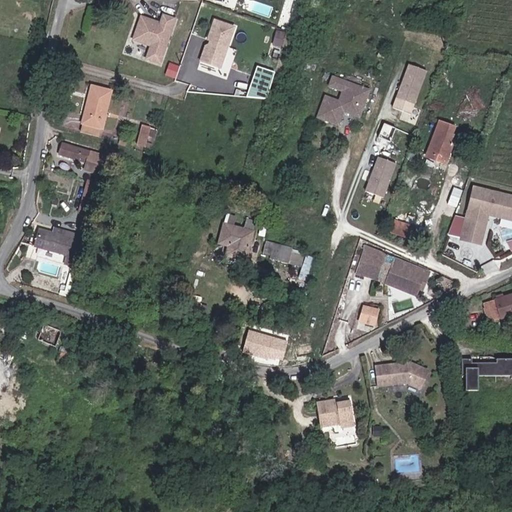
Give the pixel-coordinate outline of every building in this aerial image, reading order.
[(159,19),(140,14),(132,40),(149,45),(145,59),(162,64),(177,17),(162,12),(159,19)] [(274,42),(279,44),(282,31),(278,29),(274,42)] [(406,63),(394,107),(414,112),(427,68),(406,63)] [(248,95),(268,99),(274,69),(254,65),(248,95)] [(337,123),(342,111),(342,109),(346,111),(358,115),(368,88),(332,75),(328,84),(342,89),(338,99),(324,94),(316,115),(337,123)] [(90,84),(79,134),(98,140),(109,89),(90,84)] [(439,155),(437,161),(444,164),(455,136),(451,134),(454,127),(437,120),(425,150),(439,155)] [(139,146),(145,123),(137,121),(130,143),(139,146)] [(152,149),(158,127),(145,123),(139,146),(152,149)] [(90,169),(98,171),(103,156),(57,142),(54,152),(82,161),(80,169),(89,172),(90,169)] [(424,155),(437,161),(439,155),(425,150),(424,155)] [(385,197),(398,162),(378,155),(365,190),(385,197)] [(95,182),(84,179),(75,212),(85,215),(95,182)] [(511,219),(511,200),(471,190),(459,242),(478,247),(484,222),(479,220),(480,216),(484,216),(484,214),(492,216),(493,215),(511,219)] [(511,219),(493,215),(492,216),(484,214),(484,216),(480,216),(479,220),(484,222),(485,217),(511,223),(511,219)] [(248,229),(219,221),(213,241),(222,244),(220,254),(240,259),(248,229)] [(44,225),(42,231),(54,235),(55,229),(44,225)] [(58,264),(70,268),(77,243),(54,235),(42,231),(33,228),(28,245),(60,256),(58,264)] [(403,243),(386,237),(382,248),(398,254),(403,243)] [(286,251),(262,240),(257,251),(265,255),(263,259),(280,266),(286,251)] [(305,254),(300,277),(308,279),(313,256),(305,254)] [(319,288),(334,293),(344,261),(329,257),(319,288)] [(344,261),(334,293),(390,310),(394,294),(404,296),(407,284),(359,270),(354,264),(344,261)] [(511,300),(505,302),(504,297),(484,302),(485,309),(481,310),(484,322),(511,314),(511,300)] [(342,320),(347,301),(339,299),(334,317),(342,320)] [(359,321),(377,325),(380,307),(363,303),(359,321)] [(341,324),(342,320),(334,317),(329,332),(346,338),(349,327),(341,324)] [(247,328),(241,353),(282,363),(288,339),(247,328)] [(34,358),(52,362),(56,344),(38,340),(34,358)] [(511,376),(511,359),(462,358),(461,390),(478,390),(478,376),(511,376)] [(406,363),(373,370),(377,390),(404,384),(418,389),(424,370),(406,363)] [(346,400),(330,402),(331,409),(346,407),(346,400)] [(331,409),(330,402),(314,405),(316,429),(338,426),(339,431),(350,429),(346,407),(331,409)]
